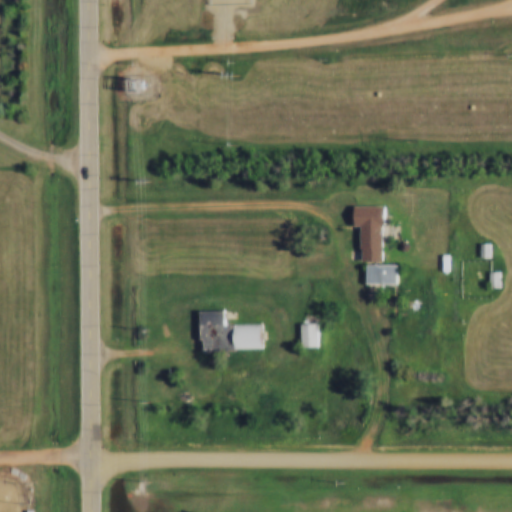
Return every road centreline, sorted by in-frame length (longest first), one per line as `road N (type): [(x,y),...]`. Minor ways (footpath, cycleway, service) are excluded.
road 1 (tertiary): [(92,511),(86,0)]
road 2 (residential): [(511,460),(92,456)]
